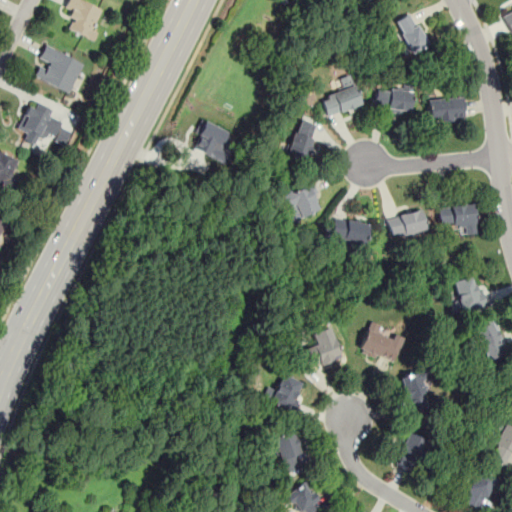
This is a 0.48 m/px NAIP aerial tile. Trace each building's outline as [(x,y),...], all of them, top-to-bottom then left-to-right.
[(64,28),(90,38),(103,8),(83,0),(65,0),(61,11),(70,14),(64,28)] [(511,10),(502,16),(511,34),(511,10)] [(408,15),(398,20),(405,34),(402,35),(412,54),(431,44),(419,22),(413,25),(408,15)] [(29,74),(68,93),(83,62),(44,43),(29,74)] [(362,103),(327,117),(322,103),(333,98),(331,94),(354,84),(362,103)] [(409,111),(412,91),(390,88),(389,91),(375,89),(372,106),(409,111)] [(463,117),(462,97),(427,100),(429,120),(463,117)] [(19,137),(31,143),(36,132),(51,139),(60,123),(50,118),(54,110),(31,98),(18,124),(24,126),(19,137)] [(301,119),(293,146),(309,151),(318,125),(301,119)] [(229,129),(201,121),(192,151),(221,159),(229,129)] [(0,189),(9,194),(16,181),(9,177),(17,160),(0,151),(0,189)] [(319,206),(301,215),(295,203),(291,206),(286,197),(310,186),(313,193),(319,206)] [(475,202),(477,223),(450,226),(449,224),(438,225),(436,206),(475,202)] [(421,209),(426,228),(400,235),(399,232),(389,234),(384,219),(421,209)] [(367,224),(364,243),(330,237),(334,218),(367,224)] [(471,277),(450,284),(462,314),(483,306),(471,277)] [(402,338),(393,335),(394,331),(369,321),(358,349),(366,353),(365,356),(373,359),(374,355),(392,362),(402,338)] [(498,357),(486,362),(472,329),(485,324),(498,357)] [(332,335),(324,338),(326,342),(300,353),(306,368),(340,354),(332,335)] [(425,368),(395,378),(403,402),(406,401),(410,412),(427,407),(419,380),(428,377),(425,368)] [(300,383),(283,375),(270,403),(285,411),(288,405),(295,408),(298,401),(293,398),(300,383)] [(511,427),(506,424),(488,457),(504,466),(511,451),(511,427)] [(285,472),(299,467),(294,455),(300,452),(292,432),(273,439),(285,472)] [(410,469),(416,457),(420,459),(427,442),(413,436),(403,432),(398,444),(403,446),(396,463),(410,469)] [(497,479),(472,466),(467,475),(474,479),(463,501),(477,508),(484,495),(487,497),(497,479)] [(318,498),(307,481),(284,495),(292,507),(295,505),(299,511),(318,498)]
